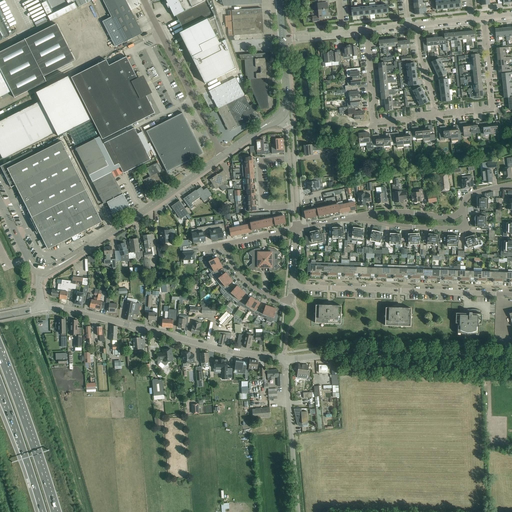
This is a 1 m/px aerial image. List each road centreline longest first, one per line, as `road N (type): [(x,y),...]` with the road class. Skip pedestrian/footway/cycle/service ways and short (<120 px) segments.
road 1 (unclassified): [(285,359),(41,307)]
road 2 (tertiary): [(41,270),(222,155)]
road 3 (residential): [(500,293),(292,286)]
road 4 (unclassified): [(222,155),(143,0)]
road 5 (trunk): [(53,511),(0,357)]
road 6 (unclassified): [(297,511),(285,359)]
road 7 (residential): [(366,30),(373,120),(434,114)]
road 8 (residential): [(294,199),(441,168)]
road 9 (residential): [(434,114),(492,109),(483,18)]
road 10 (unclassified): [(372,351),(511,354)]
road 11 (trunk): [(0,386),(42,511)]
road 12 (residential): [(462,206),(459,228),(360,216)]
